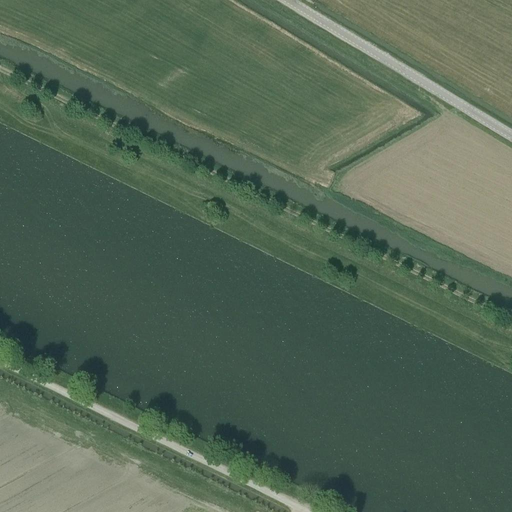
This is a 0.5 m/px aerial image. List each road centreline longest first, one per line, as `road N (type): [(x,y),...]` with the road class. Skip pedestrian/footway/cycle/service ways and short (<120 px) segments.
road 1 (track): [(0,69),(511,320)]
road 2 (track): [(301,511),(0,363)]
road 3 (tertiary): [(511,137),(283,0)]
